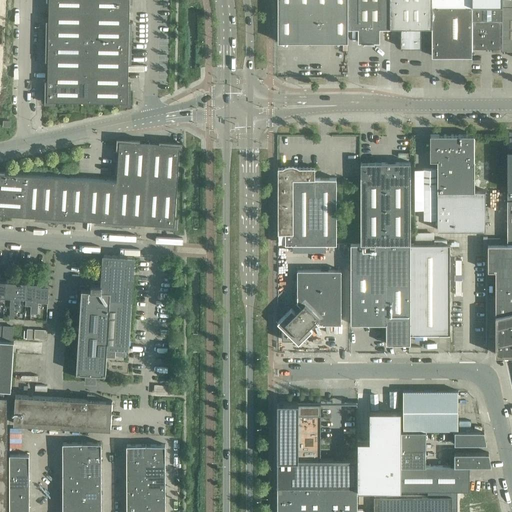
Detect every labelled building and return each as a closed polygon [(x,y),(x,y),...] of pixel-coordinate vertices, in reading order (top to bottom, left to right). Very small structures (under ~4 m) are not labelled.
[(55,100),(87,101),(119,101),(119,103),(129,103),(130,81),(128,81),(128,71),(128,61),(130,61),(131,21),(129,21),(129,1),(131,1),(131,0),(48,0),(48,20),(46,20),(45,60),(47,60),(47,80),(45,80),(45,102),(55,102),(55,100)] [(277,0),(278,41),(309,41),(309,42),(317,42),(317,41),(348,41),(348,28),(347,0),(277,0)] [(347,0),(348,28),(358,28),(358,41),(364,41),(364,42),(363,42),(363,43),(364,43),(374,43),(375,42),(374,42),(374,41),(379,41),(380,28),(390,27),(389,0),(347,0)] [(389,0),(390,27),(400,27),(400,47),(401,47),(403,49),(407,47),(421,47),(421,27),(432,27),(431,5),(431,0),(389,0)] [(431,0),(431,5),(432,27),(432,56),(446,56),(446,55),(450,55),(453,53),(461,53),(461,56),(472,56),(472,49),(472,5),(471,0),(431,0)] [(502,4),(472,5),(472,49),(472,47),(502,47),(502,4)] [(511,4),(502,4),(502,47),(502,48),(511,48),(511,4)] [(474,134),(430,135),(430,160),(437,160),(474,159),(474,134)] [(0,215),(3,216),(3,214),(36,216),(36,218),(76,221),(76,218),(96,220),(96,222),(136,224),(136,222),(154,223),(154,225),(176,227),(177,217),(175,217),(179,152),(181,152),(182,142),(162,141),(161,143),(139,142),(139,140),(117,138),(116,148),(118,148),(116,180),(5,173),(5,171),(0,170),(0,215)] [(436,169),(424,169),(424,210),(424,220),(436,220),(436,189),(437,189),(437,191),(474,191),(474,180),(474,178),(474,159),(437,160),(437,181),(436,181),(436,169)] [(410,243),(410,162),(360,162),(360,178),(360,243),(386,243),(410,243)] [(479,178),(474,178),(474,180),(479,180),(479,188),(487,188),(487,164),(479,164),(479,178)] [(315,167),(278,167),(278,233),(285,233),(285,243),(336,244),(336,178),(315,178),(315,167)] [(474,191),(437,191),(437,205),(438,230),(485,230),(485,191),(474,191)] [(434,230),(416,230),(416,242),(434,242),(434,230)] [(386,243),(360,243),(350,243),(350,323),(386,323),(386,243)] [(386,243),(386,323),(386,343),(410,343),(410,243),(386,243)] [(450,243),(410,243),(410,334),(450,334),(450,243)] [(488,243),(488,270),(495,270),(495,314),(511,310),(511,243),(507,243),(488,243)] [(81,292),(80,312),(76,372),(85,372),(85,380),(96,381),(96,373),(105,373),(107,353),(125,354),(125,347),(128,347),(134,257),(103,254),(101,283),(91,283),(90,289),(79,288),(79,292),(81,292)] [(297,270),(277,269),(277,302),(284,302),(291,309),(277,322),(281,327),(281,339),(294,339),(298,343),(312,329),(317,323),(318,324),(341,324),(341,270),(297,270)] [(17,281),(6,280),(5,296),(10,297),(9,309),(10,309),(9,318),(14,318),(15,309),(16,297),(17,281)] [(27,282),(17,281),(16,297),(15,309),(20,309),(21,297),(26,297),(26,298),(27,282)] [(37,282),(27,282),(26,298),(26,297),(25,305),(31,306),(30,313),(37,313),(38,300),(36,300),(37,282)] [(41,282),(37,282),(36,300),(38,300),(48,300),(49,285),(41,285),(41,282)] [(511,310),(495,314),(495,353),(511,353),(511,310)] [(2,339),(12,340),(13,327),(3,326),(2,339)] [(45,329),(34,329),(34,339),(45,339),(45,329)] [(14,341),(0,339),(0,395),(3,396),(4,390),(11,390),(14,341)] [(458,390),(403,390),(403,429),(458,429),(458,390)] [(87,399),(15,395),(13,423),(110,429),(112,400),(106,400),(106,399),(91,394),(87,394),(87,399)] [(320,401),(277,401),(277,420),(277,431),(277,456),(277,484),(277,486),(357,486),(357,459),(320,459),(320,401)] [(369,439),(357,439),(357,458),(357,486),(357,489),(401,489),(401,409),(369,409),(369,439)] [(425,430),(401,430),(401,448),(425,448),(425,430)] [(484,430),(454,430),(454,443),(486,443),(486,441),(484,430)] [(63,442),(63,460),(82,460),(82,442),(63,442)] [(101,442),(82,442),(82,460),(101,460),(101,442)] [(126,444),(126,462),(146,462),(146,444),(126,444)] [(165,444),(146,444),(146,462),(165,462),(165,444)] [(425,448),(401,448),(401,466),(425,465),(425,448)] [(454,453),(450,453),(450,465),(469,465),(491,465),(491,463),(487,463),(487,457),(488,457),(488,452),(454,452),(454,453)] [(9,454),(9,472),(29,472),(29,454),(9,454)] [(82,460),(63,460),(63,474),(82,474),(82,460)] [(101,460),(82,460),(82,474),(101,474),(101,460)] [(146,462),(126,462),(126,475),(146,475),(146,462)] [(165,462),(146,462),(146,475),(165,475),(165,462)] [(450,465),(425,465),(401,466),(401,489),(457,489),(469,489),(469,481),(470,481),(470,477),(469,477),(469,465),(450,465)] [(9,472),(9,486),(29,486),(29,472),(9,472)] [(82,474),(63,474),(63,488),(82,488),(82,474)] [(101,474),(82,474),(82,488),(101,488),(101,474)] [(146,475),(126,475),(126,489),(146,489),(146,475)] [(165,475),(146,475),(146,489),(165,489),(165,475)] [(9,486),(10,501),(29,501),(29,486),(9,486)] [(356,511),(357,486),(277,486),(277,511),(356,511)] [(82,488),(63,488),(63,501),(82,501),(82,488)] [(101,488),(82,488),(82,501),(101,501),(101,488)] [(146,489),(126,489),(126,502),(146,502),(146,489)] [(165,489),(146,489),(146,502),(165,502),(165,489)] [(451,511),(451,495),(374,496),(374,511),(451,511)] [(29,511),(29,501),(10,501),(9,511),(29,511)] [(81,511),(82,501),(63,501),(62,511),(81,511)] [(101,511),(101,501),(82,501),(81,511),(101,511)] [(145,511),(146,502),(126,502),(126,511),(145,511)] [(165,511),(165,502),(146,502),(145,511),(165,511)]
